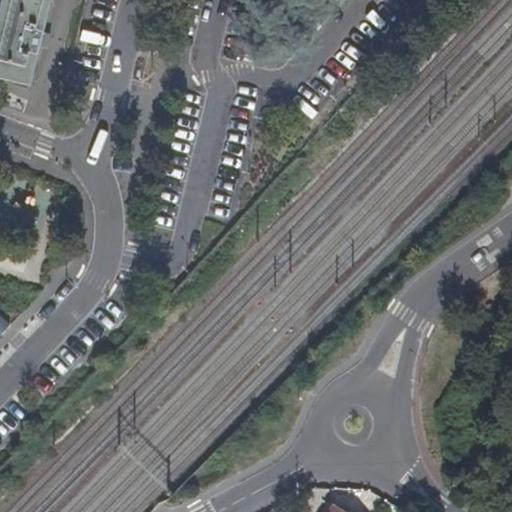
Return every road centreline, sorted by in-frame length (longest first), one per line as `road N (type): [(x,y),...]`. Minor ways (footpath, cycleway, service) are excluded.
road 1 (residential): [(0,387),(97,281),(110,228),(96,167)]
road 2 (residential): [(370,396),(413,317),(454,275),(511,235)]
road 3 (residential): [(96,167),(137,0)]
road 4 (residential): [(225,511),(330,448)]
